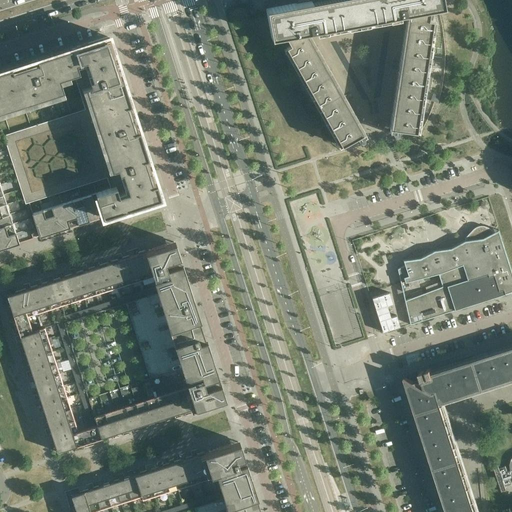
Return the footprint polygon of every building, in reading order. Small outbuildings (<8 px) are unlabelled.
[(416,132),(433,20),(435,7),(436,7),(443,5),(442,0),(314,0),(311,1),(311,0),(300,0),(298,0),(298,2),(266,8),(266,11),(271,37),(272,37),(280,35),(286,47),(341,145),(357,136),(365,132),(316,45),(313,47),(304,31),(398,14),(410,11),(407,30),(404,29),(389,128),(398,129),(416,132)] [(0,249),(39,237),(40,242),(40,243),(41,243),(42,243),(101,224),(102,223),(100,218),(102,217),(104,222),(105,222),(126,216),(127,215),(125,210),(160,199),(160,198),(161,198),(161,197),(109,36),(108,36),(108,35),(0,70),(0,249)] [(511,291),(511,272),(506,253),(498,229),(494,232),(492,230),(491,229),(489,228),(487,227),(486,226),(483,226),(482,225),(480,225),(479,226),(478,226),(476,227),(474,228),(473,229),(472,229),(464,238),(465,240),(450,248),(434,250),(420,258),(403,260),(405,265),(397,268),(401,283),(410,324),(511,291)] [(203,334),(199,320),(199,319),(174,242),(148,250),(158,280),(161,291),(63,322),(94,416),(104,412),(115,409),(125,406),(136,402),(146,399),(156,396),(167,392),(177,389),(188,385),(190,392),(194,391),(198,406),(216,400),(224,398),(219,384),(209,351),(203,334)] [(154,276),(146,252),(145,249),(138,252),(139,253),(134,255),(134,256),(142,279),(154,276)] [(142,279),(134,256),(134,255),(129,256),(128,255),(121,257),(122,258),(122,260),(130,283),(142,279)] [(130,283),(122,260),(122,258),(118,260),(117,258),(110,261),(110,262),(111,264),(119,287),(130,283)] [(119,287),(111,264),(110,262),(106,263),(106,262),(99,264),(99,266),(100,267),(107,291),(119,287)] [(107,291),(100,267),(99,266),(95,267),(94,266),(87,268),(88,269),(88,271),(96,294),(107,291)] [(96,294),(88,271),(88,269),(83,271),(82,270),(75,272),(76,273),(76,275),(84,298),(96,294)] [(84,298),(76,275),(76,273),(71,275),(71,273),(64,275),(64,277),(65,278),(72,302),(84,298)] [(72,302),(65,278),(64,277),(60,278),(59,277),(52,279),(53,280),(53,282),(61,306),(72,302)] [(61,306),(53,282),(53,280),(48,282),(48,281),(41,283),(41,284),(42,286),(49,309),(61,306)] [(49,309),(42,286),(41,284),(37,286),(37,284),(30,287),(30,288),(31,289),(38,313),(49,309)] [(38,313),(31,289),(30,288),(26,289),(25,288),(18,290),(27,316),(28,316),(38,313)] [(27,316),(18,290),(15,291),(15,293),(7,295),(10,305),(9,306),(11,313),(12,312),(15,320),(14,321),(16,328),(17,328),(20,335),(33,331),(28,316),(27,316)] [(389,293),(372,298),(383,332),(400,327),(396,316),(391,317),(387,306),(393,304),(389,293)] [(45,327),(33,331),(20,335),(21,341),(20,341),(22,348),(49,339),(45,327)] [(52,351),(49,339),(22,348),(24,348),(25,352),(24,352),(26,359),(52,351)] [(476,511),(440,399),(468,390),(469,392),(511,377),(511,346),(473,359),(474,362),(433,375),(431,368),(427,370),(427,372),(425,373),(424,370),(420,372),(422,379),(414,381),(405,377),(446,504),(447,511),(479,511),(476,511)] [(56,362),(52,351),(26,359),(26,360),(27,359),(29,363),(27,364),(30,371),(56,362)] [(60,374),(56,362),(30,371),(31,371),(33,375),(31,375),(33,382),(60,374)] [(64,385),(60,374),(33,382),(35,382),(36,386),(35,387),(37,394),(38,393),(64,385)] [(67,397),(64,385),(38,393),(40,398),(39,399),(41,405),(67,397)] [(188,385),(177,389),(184,412),(185,412),(184,409),(189,407),(190,410),(195,408),(194,405),(190,392),(188,385)] [(184,412),(177,389),(167,392),(174,415),(175,415),(174,412),(179,411),(179,413),(184,412)] [(174,415),(167,392),(156,396),(164,418),(163,416),(168,414),(169,417),(174,415)] [(164,418),(156,396),(146,399),(153,422),(154,422),(153,419),(158,417),(159,420),(164,418)] [(71,408),(67,397),(41,405),(41,406),(42,405),(44,410),(42,410),(44,417),(71,408)] [(153,422),(146,399),(136,402),(143,425),(144,425),(143,422),(148,421),(149,423),(153,422)] [(143,425),(136,402),(125,406),(132,429),(133,429),(132,426),(137,424),(138,427),(143,425)] [(132,429),(125,406),(115,409),(122,432),(123,432),(122,429),(127,427),(128,430),(132,429)] [(74,420),(71,408),(44,417),(45,417),(46,417),(47,421),(46,422),(48,428),(63,423),(74,420)] [(122,432),(115,409),(104,412),(112,435),(111,432),(116,431),(117,434),(122,432)] [(112,435),(104,412),(94,416),(96,425),(94,425),(98,438),(106,435),(107,437),(112,435)] [(94,425),(90,427),(78,430),(74,420),(63,423),(71,448),(74,447),(74,445),(91,439),(91,442),(99,439),(98,438),(94,425)] [(71,448),(63,423),(48,428),(48,429),(50,428),(51,433),(50,433),(53,444),(54,443),(57,451),(67,448),(67,450),(71,448)] [(261,511),(238,435),(207,445),(208,451),(71,495),(76,511),(261,511)] [(35,471),(12,476),(15,488),(38,482),(35,471)]
